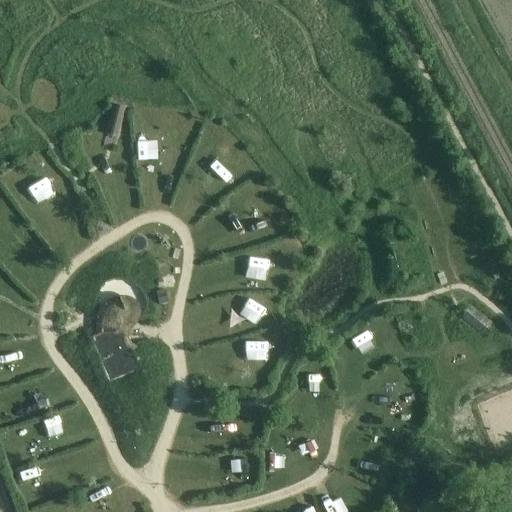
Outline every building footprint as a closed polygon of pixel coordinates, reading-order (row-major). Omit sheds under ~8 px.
[(111,111),(106,130),(118,133),(123,114),(111,111)] [(0,218),(0,239),(1,241),(12,231),(0,218)] [(127,354),(127,353),(124,351),(122,349),(120,345),(118,342),(117,339),(113,328),(94,336),(92,337),(110,380),(138,368),(131,352),(127,354)] [(8,381),(0,384),(0,398),(13,393),(8,381)] [(371,441),(391,434),(382,408),(362,415),(371,441)] [(185,418),(181,435),(194,437),(197,420),(185,418)] [(38,465),(56,460),(54,451),(36,456),(38,465)] [(43,511),(53,511),(61,509),(56,496),(40,502),(43,511)]
